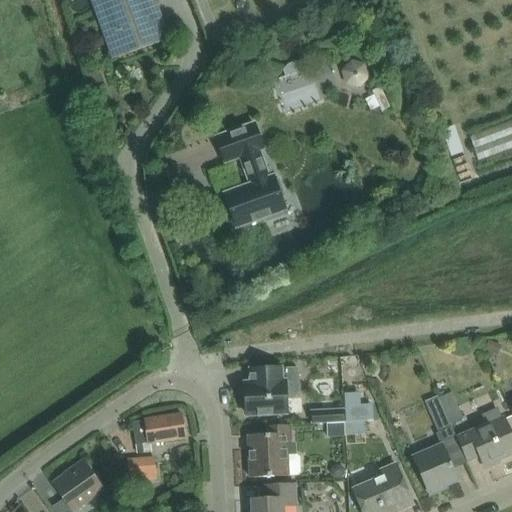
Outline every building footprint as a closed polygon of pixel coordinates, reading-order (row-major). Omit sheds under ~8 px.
[(90,0),(112,60),(170,39),(155,0),(90,0)] [(350,60),(340,71),(345,85),(359,89),(369,78),(365,63),(350,60)] [(288,64),(283,70),(285,77),(305,70),(302,64),(294,62),(288,64)] [(99,71),(87,75),(90,86),(103,82),(99,71)] [(276,178),(274,173),(270,175),(261,151),(265,150),(255,121),(215,136),(225,165),(239,160),(247,183),(223,192),(236,229),(265,219),(267,223),(285,216),(284,212),(288,211),(281,192),(285,190),(280,177),(276,178)] [(454,125),(441,129),(447,145),(459,141),(454,125)] [(237,163),(223,165),(225,179),(239,176),(237,163)] [(488,340),(484,350),(494,354),(498,344),(488,340)] [(247,415),(289,413),(288,399),(294,398),(299,392),(298,367),(250,370),(251,383),(245,383),(247,415)] [(438,398),(449,424),(463,418),(451,392),(438,398)] [(486,427),(458,439),(460,443),(467,461),(479,456),(484,467),(490,465),(489,463),(511,452),(511,435),(510,432),(505,419),(502,420),(497,407),(481,414),(486,427)] [(344,409),(311,411),(312,423),(327,423),(344,422),(344,411),(344,409)] [(143,444),(185,438),(182,414),(145,420),(145,421),(133,423),(138,456),(145,455),(143,444)] [(364,422),(344,423),(345,435),(365,434),(364,422)] [(250,478),(288,476),(288,475),(298,475),(300,472),(300,457),(297,454),(287,455),(287,443),(291,443),(290,425),(285,425),(265,426),(265,434),(248,435),(250,478)] [(436,433),(441,445),(413,457),(421,475),(429,493),(457,481),(453,470),(467,463),(451,427),(436,433)] [(154,459),(128,460),(129,481),(148,480),(148,478),(155,478),(154,459)] [(53,507),(56,511),(74,511),(76,511),(75,510),(104,489),(85,461),(52,484),(63,500),(53,507)] [(333,464),(330,469),(330,475),(334,478),(340,478),(344,474),(344,468),(339,464),(333,464)] [(354,490),(360,505),(363,511),(385,511),(386,511),(411,501),(395,465),(380,471),(382,477),(354,490)] [(283,511),(283,506),(296,506),(295,485),(283,485),(263,486),(264,499),(251,500),(251,511),(283,511)]
